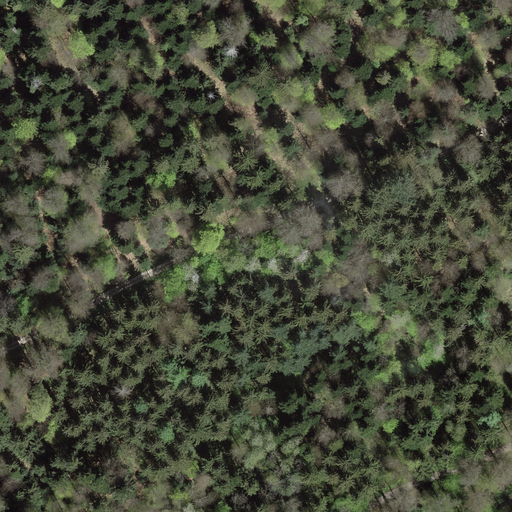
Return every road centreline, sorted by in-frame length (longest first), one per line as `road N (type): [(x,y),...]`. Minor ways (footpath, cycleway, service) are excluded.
road 1 (track): [(0,353),(152,270),(511,113)]
road 2 (track): [(511,444),(359,511)]
